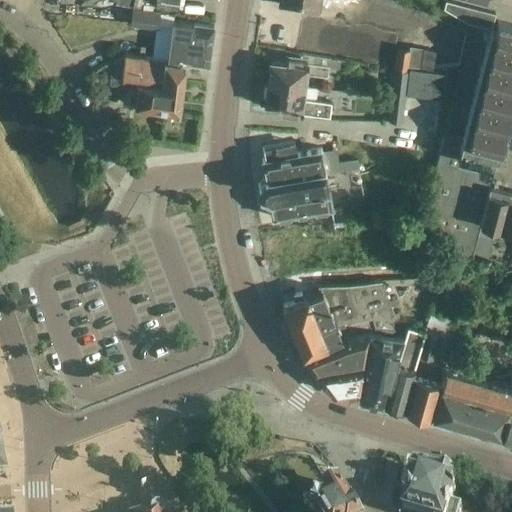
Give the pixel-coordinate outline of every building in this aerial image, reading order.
[(178,0),(155,0),(154,8),(176,12),(178,0)] [(279,0),(279,5),(318,11),(319,0),(279,0)] [(494,13),(445,1),(443,10),(466,24),(489,29),(490,29),(492,20),(494,13)] [(160,12),(132,8),(130,25),(158,29),(160,12)] [(172,21),(167,60),(167,62),(184,64),(208,67),(214,26),(172,21)] [(511,25),(497,21),(466,140),(444,134),(422,231),(456,240),(453,254),(470,260),(479,225),(490,227),(488,233),(498,235),(499,230),(511,233),(511,197),(488,192),(495,166),(487,164),(489,157),(496,158),(498,153),(504,131),(509,132),(511,121),(507,120),(511,99),(511,25)] [(406,71),(407,68),(420,68),(432,69),(435,50),(423,48),(422,49),(409,46),(408,50),(397,48),(393,69),(406,71)] [(111,61),(111,66),(108,84),(124,86),(122,103),(178,112),(184,64),(167,62),(167,60),(124,55),(111,61)] [(271,63),(269,84),(302,87),(303,73),(325,76),(326,65),(304,63),(304,60),(284,58),(283,64),(271,63)] [(391,95),(404,97),(407,72),(394,70),(391,95)] [(330,105),(315,103),(316,89),(302,87),(269,84),(267,104),(279,105),(278,113),(299,115),(299,112),(329,115),(330,105)] [(357,158),(338,162),(335,149),(322,151),(321,148),(296,153),(294,143),(261,149),(263,159),(260,159),(264,177),(257,184),(260,196),(268,200),(272,218),(332,206),(326,174),(359,167),(357,158)] [(459,258),(448,255),(443,272),(455,275),(459,258)] [(167,260),(153,263),(155,275),(169,273),(167,260)] [(283,307),(291,327),(303,356),(316,372),(322,368),(365,361),(369,330),(395,333),(389,315),(392,314),(381,281),(322,286),(322,289),(294,300),(295,302),(283,307)] [(383,401),(401,407),(424,330),(407,325),(396,362),(394,361),(394,362),(383,401)] [(362,390),(360,399),(383,401),(394,362),(394,361),(401,336),(369,330),(365,361),(362,390)] [(453,339),(424,330),(401,407),(430,415),(441,380),(445,368),(447,361),(452,343),(453,339)] [(95,349),(112,345),(108,331),(91,335),(95,349)] [(430,415),(464,425),(478,377),(471,375),(474,366),(464,363),(468,347),(452,343),(447,361),(445,368),(441,380),(430,415)] [(316,372),(334,395),(362,390),(365,361),(322,368),(316,372)] [(511,386),(478,377),(464,425),(500,435),(507,411),(511,412),(511,386)] [(511,412),(507,411),(500,435),(511,438),(511,412)] [(458,511),(459,508),(449,505),(457,482),(416,469),(414,473),(411,472),(403,498),(407,499),(403,511),(458,511)] [(308,502),(306,507),(309,511),(310,511),(356,511),(351,504),(350,504),(340,487),(335,486),(326,491),(325,496),(326,498),(322,501),(314,498),(308,502)]
